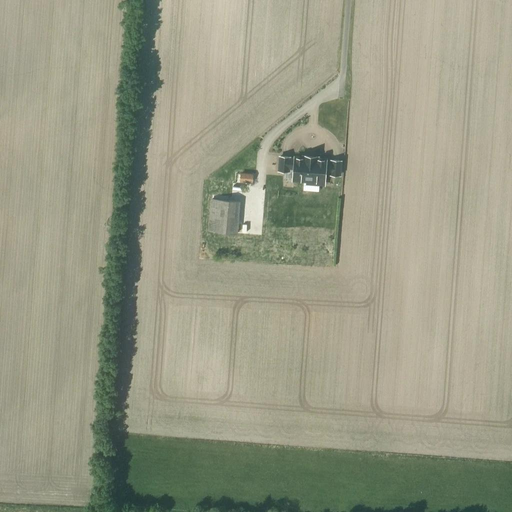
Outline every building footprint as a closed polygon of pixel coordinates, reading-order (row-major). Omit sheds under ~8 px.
[(289,157),(281,156),(279,170),(288,171),(289,167),(289,158),(289,157)] [(304,156),(304,158),(295,157),(295,159),(289,158),(289,167),(294,168),(294,179),(314,180),(314,183),(324,184),(325,171),(331,172),(332,163),(326,162),(326,160),(317,159),(318,157),(304,156)] [(341,161),(332,160),(332,163),(331,172),(331,174),(340,175),(341,161)] [(241,182),(215,180),(211,229),(238,231),(241,182)] [(266,247),(242,245),(241,258),(265,260),(266,247)]
